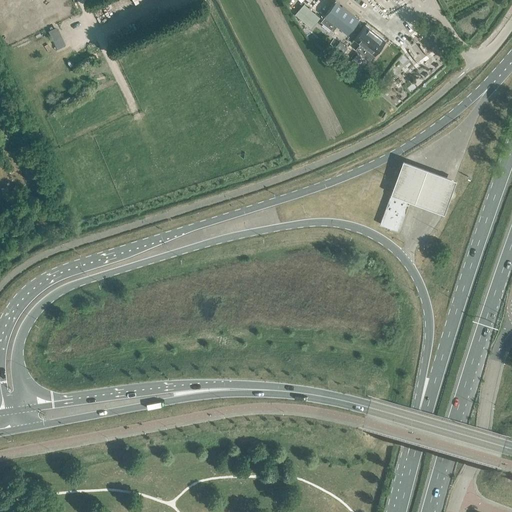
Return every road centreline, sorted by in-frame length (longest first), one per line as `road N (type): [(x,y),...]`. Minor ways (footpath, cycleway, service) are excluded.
road 1 (primary): [(24,409),(18,344),(29,319),(55,294),(215,241),(328,222),(391,246),(423,296),(429,327),(414,455)]
road 2 (primary): [(511,52),(467,104),(385,158),(52,276),(18,302),(0,341)]
road 3 (primary): [(511,148),(414,455)]
road 4 (secondary): [(511,450),(317,395),(222,389)]
road 5 (primary): [(428,511),(511,244)]
road 6 (secondary): [(19,429),(222,389)]
road 7 (secondary): [(222,389),(173,386),(24,409)]
road 8 (unclassified): [(457,497),(482,430),(493,365),(511,331)]
